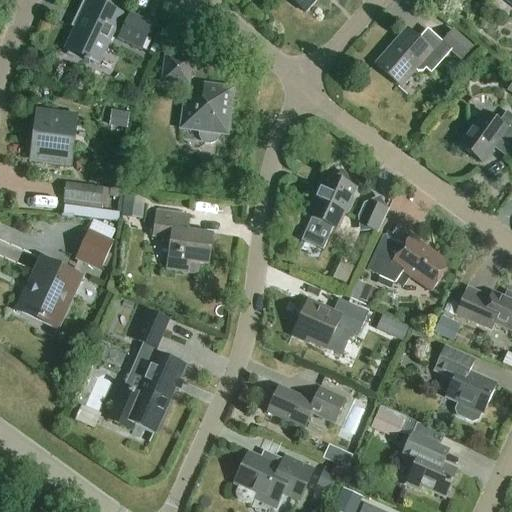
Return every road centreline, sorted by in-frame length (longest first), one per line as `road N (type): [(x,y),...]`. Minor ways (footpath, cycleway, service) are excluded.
road 1 (residential): [(171,511),(230,384),(249,321),(278,141),(304,85)]
road 2 (residential): [(511,244),(304,85)]
road 3 (residential): [(110,511),(0,431)]
road 4 (residential): [(304,85),(198,0)]
